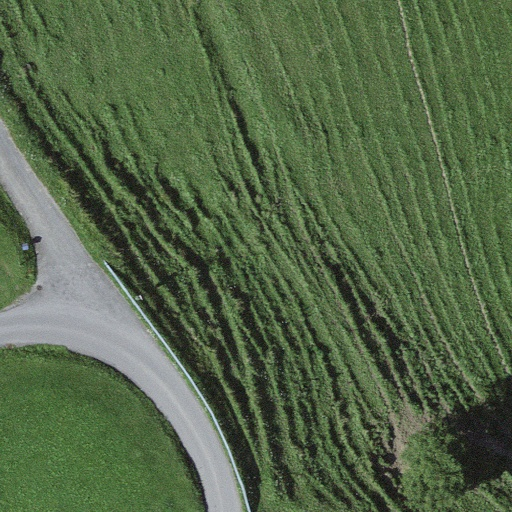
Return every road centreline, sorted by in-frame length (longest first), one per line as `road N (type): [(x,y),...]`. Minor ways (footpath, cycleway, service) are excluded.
road 1 (unclassified): [(225,511),(217,462),(140,346),(59,320),(0,337)]
road 2 (track): [(140,346),(0,149)]
